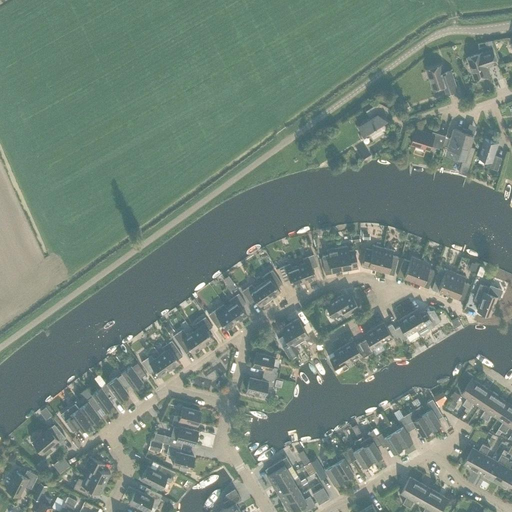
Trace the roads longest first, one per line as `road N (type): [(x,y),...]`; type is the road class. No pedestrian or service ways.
road 1 (unclassified): [(0,346),(428,39),(511,26)]
road 2 (residential): [(247,330),(334,283),(363,279),(390,287)]
